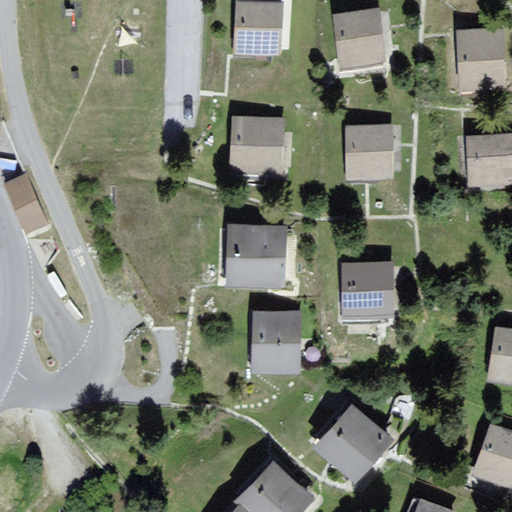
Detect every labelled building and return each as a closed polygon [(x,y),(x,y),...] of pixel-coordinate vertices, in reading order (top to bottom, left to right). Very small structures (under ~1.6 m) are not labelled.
[(280,2),(230,2),(231,53),(281,53),(280,2)] [(378,11),(329,14),(333,65),(381,62),(378,11)] [(495,29),(449,33),(454,95),(500,92),(495,29)] [(280,120),(227,119),(226,171),(279,172),(280,120)] [(388,128),(340,128),(341,176),(388,176),(388,128)] [(511,134),(459,137),(461,184),(511,181),(511,134)] [(25,174),(4,184),(25,231),(46,222),(25,174)] [(281,230),(222,228),(220,284),(279,286),(281,230)] [(388,264),(338,264),(337,313),(387,314),(388,264)] [(300,314),(247,314),(246,372),(299,373),(300,314)] [(511,330),(498,327),(487,379),(511,384),(511,330)] [(344,405),(308,447),(349,482),(385,441),(344,405)] [(511,434),(488,426),(470,473),(511,488),(511,484),(511,434)] [(293,511),(304,500),(260,465),(231,502),(243,511),(293,511)] [(443,511),(414,502),(410,511),(443,511)]
